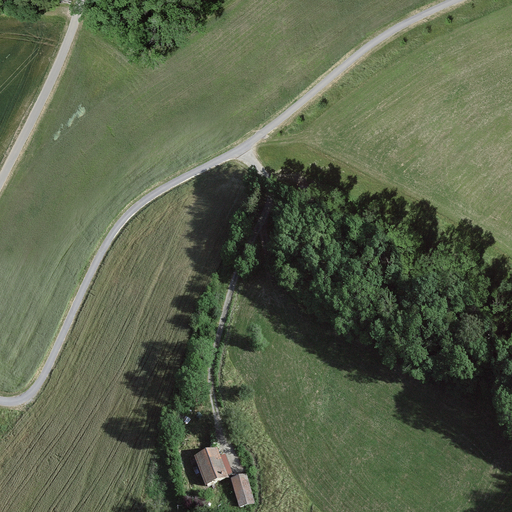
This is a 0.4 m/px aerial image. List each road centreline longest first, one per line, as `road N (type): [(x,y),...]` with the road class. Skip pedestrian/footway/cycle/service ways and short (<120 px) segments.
road 1 (unclassified): [(0,399),(30,394),(40,383),(95,262),(141,202),(256,138),(367,47),(464,0)]
road 2 (unclassified): [(81,0),(56,76),(0,185)]
